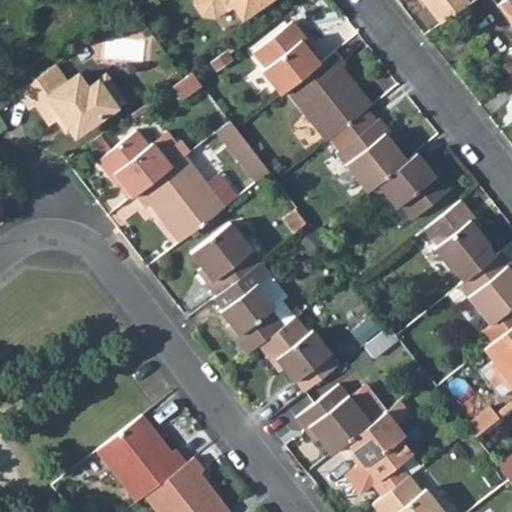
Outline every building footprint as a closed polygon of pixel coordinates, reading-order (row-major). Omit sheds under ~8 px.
[(263,0),(192,0),(193,2),(201,13),(213,15),(230,3),(239,17),(263,0)] [(421,0),(439,22),(470,0),(421,0)] [(511,0),(492,0),(511,25),(511,0)] [(310,51),(314,48),(291,19),(287,22),(310,51)] [(284,89),(318,62),(310,51),(287,22),(252,50),(264,66),(260,69),(279,93),(284,89)] [(318,62),(284,89),(324,140),(328,137),(365,108),(366,107),(350,87),(355,83),(341,66),(345,63),(334,49),(318,62)] [(213,58),(218,66),(231,58),(225,50),(213,58)] [(52,63),(16,88),(29,106),(35,102),(49,122),(56,117),(59,115),(67,126),(69,129),(70,128),(69,127),(80,120),(90,122),(122,100),(104,73),(85,86),(76,72),(64,80),(52,63)] [(187,72),(170,84),(179,98),(197,87),(187,72)] [(366,107),(370,103),(355,83),(350,87),(366,107)] [(338,149),(375,120),(365,108),(328,137),(338,149)] [(59,115),(56,117),(64,129),(67,126),(59,115)] [(378,117),(375,120),(338,149),(335,152),(366,190),(405,159),(394,145),(383,132),(388,129),(378,117)] [(269,170),(236,127),(229,119),(214,130),(254,182),(269,170)] [(147,144),(135,128),(99,156),(121,184),(130,195),(134,192),(184,154),(188,150),(179,138),(175,142),(166,130),(152,142),(151,141),(147,144)] [(394,145),(397,142),(388,129),(383,132),(394,145)] [(405,159),(366,190),(371,198),(381,189),(395,206),(398,203),(411,219),(446,191),(424,163),(415,151),(405,159)] [(184,154),(134,192),(144,205),(148,202),(161,219),(165,215),(182,238),(224,205),(184,154)] [(117,187),(121,184),(99,156),(96,159),(117,187)] [(278,170),(281,167),(274,158),(270,161),(278,170)] [(446,191),(450,187),(428,160),(424,163),(446,191)] [(480,226),(459,199),(455,202),(476,229),(480,226)] [(462,280),(494,254),(485,243),(487,242),(476,229),(455,202),(423,227),(436,244),(432,247),(450,270),(453,269),(462,280)] [(285,221),(297,212),(294,208),(281,217),(285,221)] [(304,221),(297,212),(285,221),(292,230),(304,221)] [(178,241),(182,238),(165,215),(161,219),(178,241)] [(207,281),(216,293),(259,259),(229,220),(190,251),(201,266),(211,278),(207,281)] [(310,253),(323,243),(308,224),(295,234),(310,253)] [(494,254),(462,280),(457,283),(489,323),(497,334),(511,322),(511,319),(505,310),(511,304),(511,272),(506,265),(510,262),(500,249),(494,254)] [(258,343),(282,324),(270,308),(274,305),(256,283),(269,272),(259,259),(216,293),(212,296),(221,308),(219,309),(230,323),(250,349),(258,343)] [(197,269),(207,281),(211,278),(201,266),(197,269)] [(281,299),(287,295),(269,272),(256,283),(274,305),(270,308),(282,324),(294,315),(281,299)] [(361,341),(386,322),(377,310),(351,330),(361,341)] [(282,324),(258,343),(269,357),(273,354),(283,367),(293,380),(295,379),(303,390),(335,365),(326,354),(329,352),(310,329),(307,332),(294,315),(282,324)] [(511,322),(497,334),(486,344),(481,347),(511,385),(511,322)] [(246,352),(250,349),(230,323),(226,326),(246,352)] [(489,323),(477,332),(486,344),(497,334),(489,323)] [(394,333),(388,324),(362,344),(373,357),(398,338),(394,333)] [(279,370),(283,367),(273,354),(269,357),(279,370)] [(452,368),(443,358),(427,371),(436,381),(452,368)] [(350,398),(338,382),(294,416),(304,429),(308,425),(318,438),(329,452),(344,440),(368,422),(350,398)] [(350,398),(368,422),(384,409),(366,386),(350,398)] [(394,423),(406,413),(396,400),(384,409),(394,423)] [(498,417),(489,405),(465,424),(474,436),(498,417)] [(368,422),(344,440),(354,452),(375,480),(371,483),(380,495),(407,474),(398,462),(411,452),(399,437),(403,434),(394,423),(384,409),(368,422)] [(153,439),(158,435),(141,413),(136,417),(153,439)] [(134,500),(142,494),(184,461),(174,448),(170,451),(158,435),(153,439),(136,417),(95,449),(134,500)] [(308,425),(304,429),(313,441),(318,438),(308,425)] [(371,483),(375,480),(354,452),(350,455),(371,483)] [(184,461),(142,494),(156,511),(222,511),(206,491),(211,488),(199,472),(203,469),(192,455),(184,461)] [(505,456),(495,463),(511,485),(511,456),(508,460),(505,456)] [(420,491),(407,474),(380,495),(375,499),(384,511),(440,511),(442,511),(424,488),(420,491)] [(225,511),(228,510),(211,488),(206,491),(222,511),(225,511)] [(378,511),(384,511),(375,499),(371,502),(378,511)]
